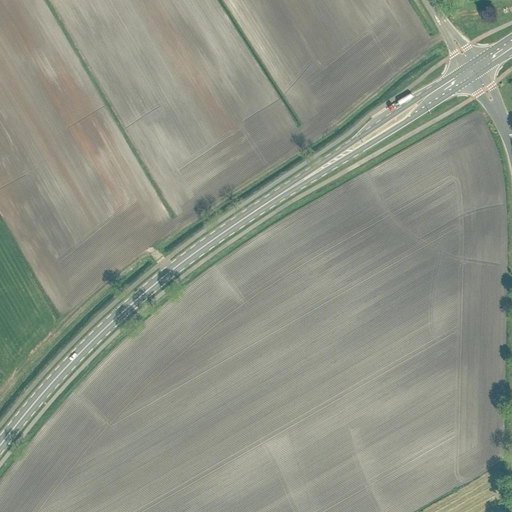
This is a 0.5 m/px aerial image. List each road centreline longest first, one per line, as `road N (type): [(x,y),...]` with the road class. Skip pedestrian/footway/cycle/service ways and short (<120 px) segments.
road 1 (primary): [(0,444),(72,359),(156,282),(303,179)]
road 2 (track): [(169,271),(149,246),(0,394)]
road 3 (primary): [(462,68),(303,179)]
road 4 (primary): [(303,179),(469,80)]
